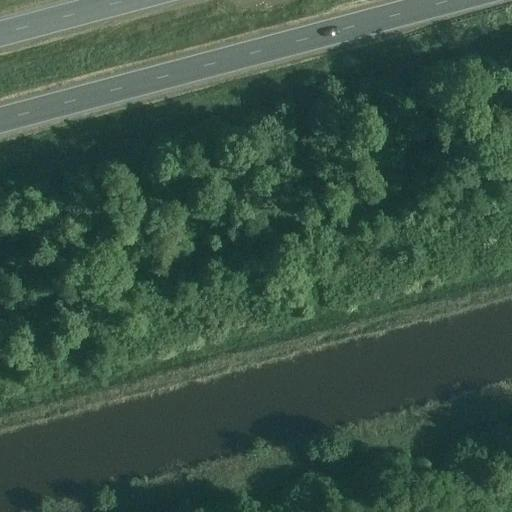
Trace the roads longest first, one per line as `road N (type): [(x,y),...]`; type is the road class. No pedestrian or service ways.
road 1 (trunk): [(0,121),(455,0)]
road 2 (trunk): [(133,0),(0,36)]
